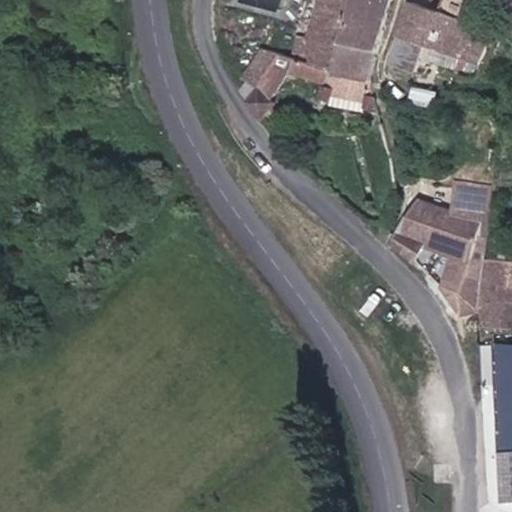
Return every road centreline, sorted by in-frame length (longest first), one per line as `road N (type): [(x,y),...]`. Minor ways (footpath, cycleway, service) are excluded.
road 1 (unclassified): [(472,511),(472,453),(451,346),(400,269),(251,128),(210,37),(209,0)]
road 2 (secondary): [(397,511),(383,436),(355,367),(209,163),(161,49),(155,0)]
